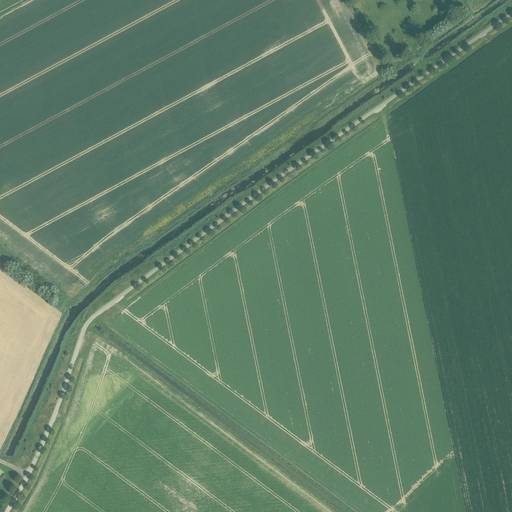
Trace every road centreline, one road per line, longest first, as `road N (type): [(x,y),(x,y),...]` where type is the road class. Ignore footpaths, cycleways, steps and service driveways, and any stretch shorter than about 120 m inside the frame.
road 1 (unclassified): [(7,511),(95,314),(511,13)]
road 2 (track): [(343,0),(379,68),(410,54),(424,74)]
